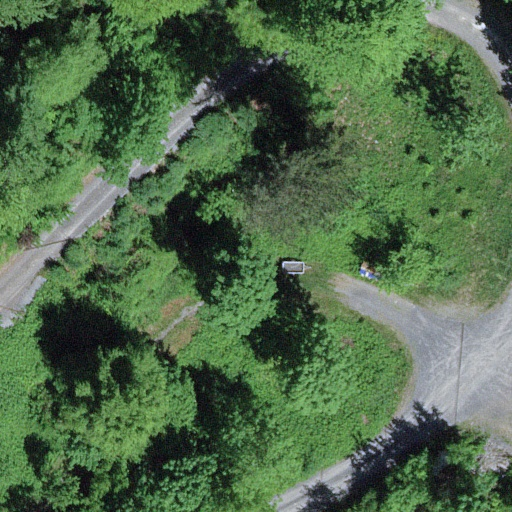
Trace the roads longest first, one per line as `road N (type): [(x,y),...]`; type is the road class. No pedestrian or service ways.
road 1 (track): [(0,289),(153,137),(244,67),(343,14),(404,7),(453,18),(511,77)]
road 2 (track): [(474,384),(398,310),(317,287),(221,294),(0,504)]
road 3 (residential): [(292,511),(348,480),(511,353)]
